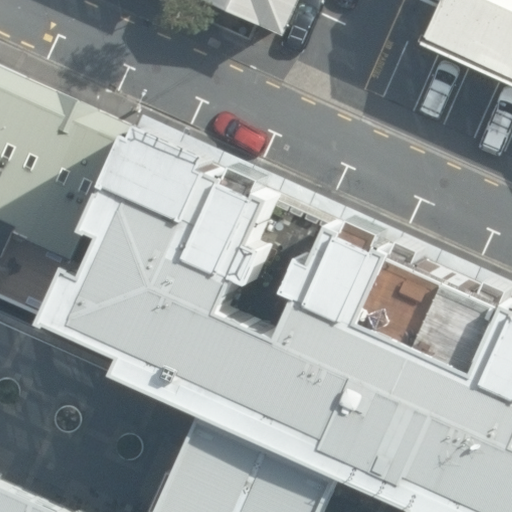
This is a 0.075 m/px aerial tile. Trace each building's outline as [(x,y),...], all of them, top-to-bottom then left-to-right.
[(307,0),(198,0),(198,1),(289,41),(307,0)] [(511,0),(421,0),(440,9),(424,45),(511,84),(511,0)] [(135,114),(0,53),(0,213),(75,247),(135,114)] [(511,511),(511,279),(135,114),(75,247),(48,307),(0,285),(0,511),(511,511)] [(0,285),(48,307),(75,247),(0,213),(0,285)]
